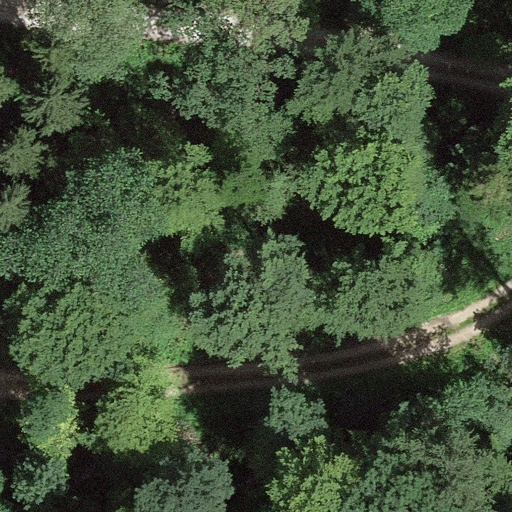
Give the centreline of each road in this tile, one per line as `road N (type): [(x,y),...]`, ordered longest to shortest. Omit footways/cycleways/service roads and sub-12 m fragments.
road 1 (track): [(0,384),(333,367),(431,346),(511,291)]
road 2 (track): [(0,7),(190,22),(511,76)]
